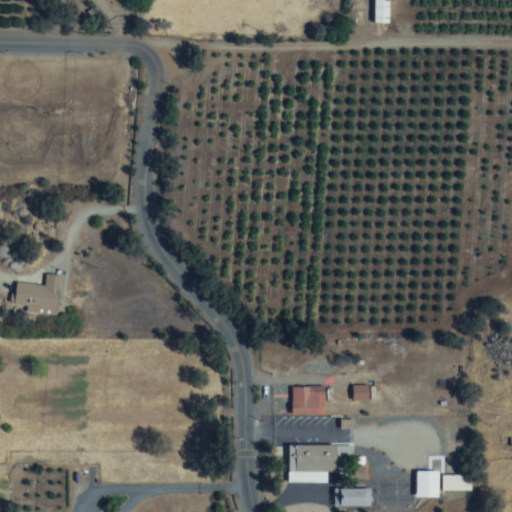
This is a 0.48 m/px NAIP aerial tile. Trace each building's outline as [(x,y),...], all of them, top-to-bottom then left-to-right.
[(388,23),(388,0),(371,0),(372,23),(388,23)] [(58,310),(62,276),(45,275),(44,286),(16,283),(13,306),(58,310)] [(319,414),(319,388),(279,388),(279,414),(319,414)] [(366,400),(366,388),(353,388),(353,400),(366,400)] [(325,480),(325,472),(338,472),(338,446),(288,446),(288,480),(325,480)] [(470,491),(470,474),(440,474),(440,491),(470,491)] [(332,506),(364,506),(364,488),(332,488),(332,506)]
